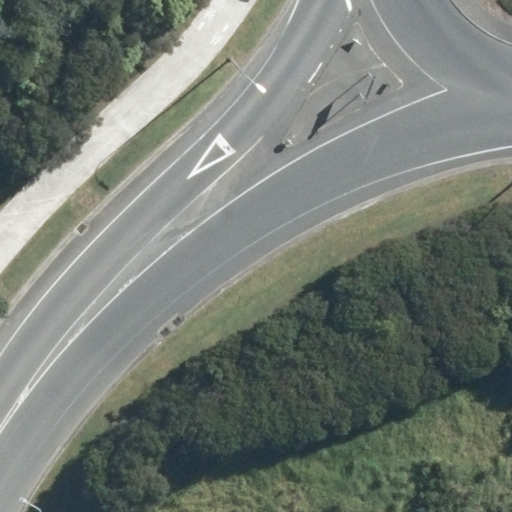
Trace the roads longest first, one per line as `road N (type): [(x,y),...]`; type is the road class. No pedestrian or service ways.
road 1 (secondary): [(508,102),(327,167),(88,310)]
road 2 (secondary): [(88,310),(255,99),(309,0)]
road 3 (secondary): [(508,102),(450,83),(401,46),(376,0)]
road 4 (secondary): [(88,310),(0,433)]
